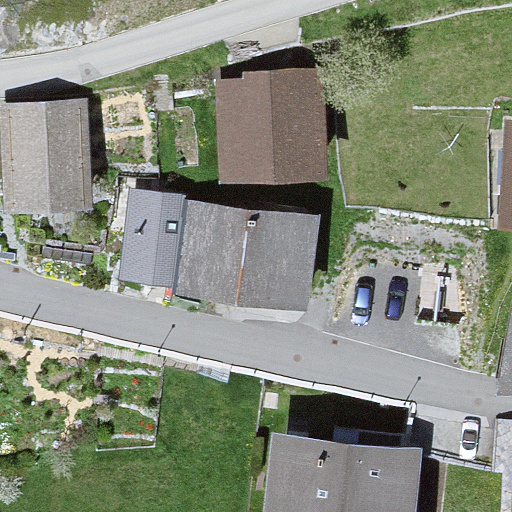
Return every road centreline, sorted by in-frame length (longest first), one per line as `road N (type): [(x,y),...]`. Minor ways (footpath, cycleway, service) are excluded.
road 1 (tertiary): [(0,297),(360,378),(511,395)]
road 2 (residential): [(337,0),(141,56),(0,85)]
